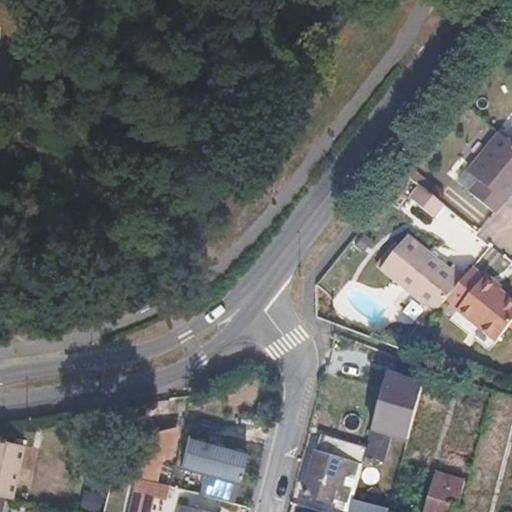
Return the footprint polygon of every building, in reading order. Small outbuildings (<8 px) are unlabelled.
[(511,140),(510,139),(497,128),(465,167),(475,175),(466,187),(493,209),(507,191),(511,185),(511,140)] [(418,180),(407,194),(431,213),(442,199),(418,180)] [(408,232),(383,264),(435,307),(448,291),(465,270),(455,262),(450,267),(408,232)] [(473,261),(465,270),(448,291),(463,303),(461,306),(498,336),(511,320),(511,294),(499,284),(498,286),(484,275),(486,273),(473,261)] [(486,273),(484,275),(498,286),(499,284),(502,281),(488,270),(486,273)] [(387,369),(381,389),(369,431),(384,436),(406,443),(422,384),(387,369)] [(511,396),(493,394),(490,414),(511,416),(511,396)] [(172,428),(141,435),(137,453),(149,456),(164,460),(172,428)] [(364,448),(320,436),(315,452),(359,465),(362,455),(364,448)] [(19,444),(0,439),(0,495),(1,496),(7,497),(19,444)] [(197,457),(179,453),(174,471),(192,475),(188,491),(224,500),(230,502),(243,453),(201,442),(197,457)] [(359,465),(315,452),(303,496),(332,505),(334,498),(346,501),(344,507),(347,508),(350,498),(351,498),(359,465)] [(149,456),(137,453),(131,476),(143,479),(149,456)] [(143,479),(131,476),(129,484),(135,486),(141,488),(143,479)] [(445,492),(434,489),(431,499),(442,502),(445,492)] [(133,493),(127,491),(121,511),(140,511),(145,496),(133,493)] [(442,502),(431,499),(426,511),(450,511),(455,495),(445,492),(442,502)] [(350,498),(347,508),(345,511),(386,511),(387,509),(351,498),(350,498)] [(230,502),(224,500),(222,510),(230,511),(245,511),(247,506),(230,502)]
